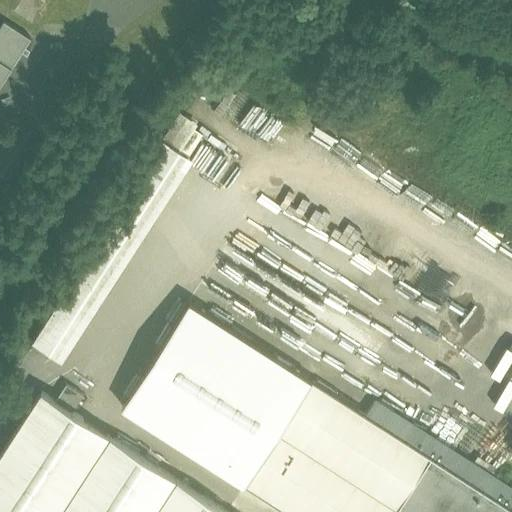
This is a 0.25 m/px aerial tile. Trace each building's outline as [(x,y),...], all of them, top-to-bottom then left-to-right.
[(4,23),(0,29),(0,88),(23,52),(29,56),(32,52),(26,48),(31,40),(4,23)] [(178,110),(161,135),(179,146),(195,121),(178,110)] [(94,225),(28,343),(65,363),(183,152),(155,137),(126,189),(94,190),(94,225)] [(511,511),(511,507),(200,306),(133,409),(292,511),(396,511),(399,508),(404,511),(511,511)] [(231,511),(43,389),(0,455),(0,511),(231,511)] [(511,391),(507,402),(505,401),(496,420),(504,424),(511,408),(511,391)]
